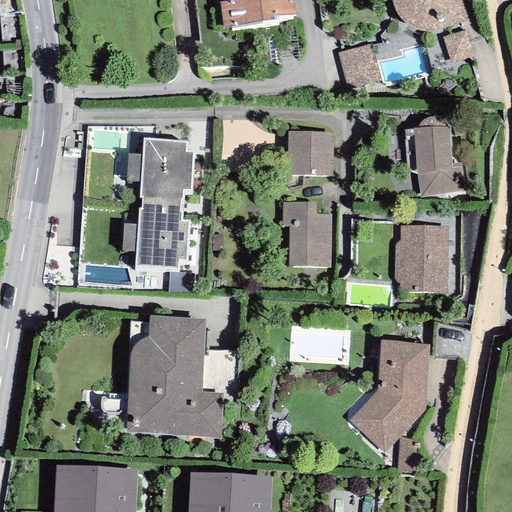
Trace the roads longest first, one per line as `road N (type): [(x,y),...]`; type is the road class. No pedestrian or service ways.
road 1 (residential): [(496,0),(509,67),(501,172),(491,286),(453,511)]
road 2 (secondary): [(32,0),(43,52),(0,362)]
road 3 (unknown): [(39,92),(297,79),(313,58),(310,0)]
road 4 (unknown): [(12,289),(255,304)]
